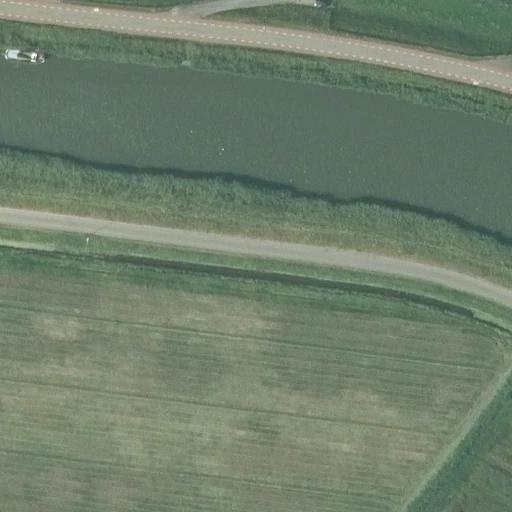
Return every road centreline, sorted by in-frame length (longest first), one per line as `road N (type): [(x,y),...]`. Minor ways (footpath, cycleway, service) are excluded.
road 1 (unclassified): [(511,302),(379,264),(0,217)]
road 2 (tertiary): [(511,84),(349,49),(0,9)]
